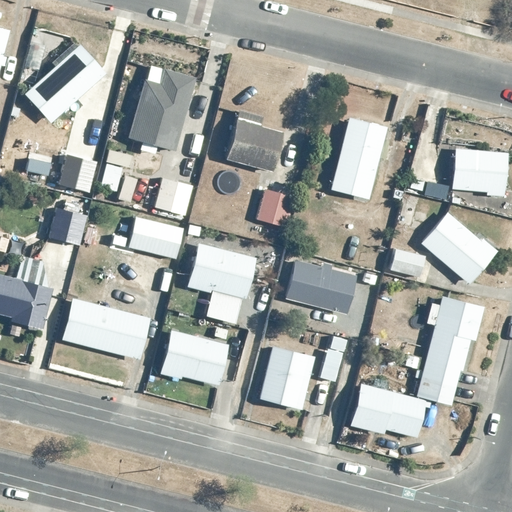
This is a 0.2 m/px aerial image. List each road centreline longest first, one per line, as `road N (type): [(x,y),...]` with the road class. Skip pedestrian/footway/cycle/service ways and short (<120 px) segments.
road 1 (residential): [(0,407),(415,511)]
road 2 (residential): [(511,85),(171,0)]
road 3 (residential): [(193,511),(0,462)]
